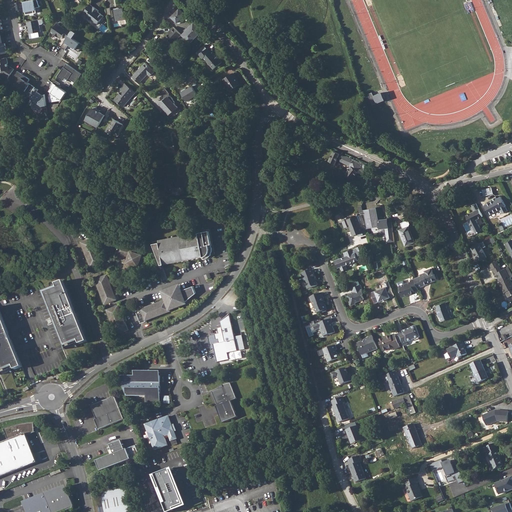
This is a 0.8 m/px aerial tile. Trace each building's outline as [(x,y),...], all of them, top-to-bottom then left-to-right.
[(38,0),(28,0),(24,1),(26,14),(37,12),(36,7),(40,6),(38,0)] [(94,6),(91,3),(84,12),(87,15),(87,17),(90,19),(92,19),(98,24),(104,15),(99,11),(99,10),(94,6)] [(113,13),(114,20),(126,19),(125,7),(108,9),(109,14),(113,13)] [(180,8),(171,16),(178,23),(187,14),(180,8)] [(0,54),(8,53),(7,42),(4,43),(2,29),(4,29),(2,19),(0,19),(0,54)] [(28,20),(28,32),(41,32),(41,20),(28,20)] [(73,38),(76,32),(58,22),(52,32),(62,38),(63,35),(67,37),(62,46),(71,51),(69,55),(77,59),(81,52),(80,51),(84,44),(73,38)] [(183,33),(191,42),(203,31),(195,22),(183,33)] [(171,31),(170,33),(177,40),(181,35),(173,27),(170,30),(171,31)] [(170,33),(169,33),(166,37),(173,43),(177,40),(170,33)] [(207,48),(201,54),(200,54),(203,58),(204,58),(214,69),(222,62),(212,50),(211,51),(208,48),(207,48)] [(76,82),(82,73),(67,63),(58,77),(70,85),(73,80),(76,82)] [(134,75),(131,78),(138,85),(141,82),(148,74),(150,76),(155,72),(152,69),(153,69),(146,63),(134,75)] [(44,104),(49,95),(28,84),(31,78),(17,71),(11,83),(33,96),(29,104),(41,110),(44,104)] [(234,73),(225,78),(232,90),(241,84),(234,73)] [(182,91),(187,100),(202,91),(197,82),(182,91)] [(52,94),(50,98),(60,104),(68,91),(54,83),(48,92),(52,94)] [(115,100),(123,107),(128,101),(136,92),(126,83),(121,89),(123,91),(115,100)] [(170,115),(179,107),(169,96),(171,94),(166,88),(160,93),(166,98),(160,104),(170,115)] [(381,91),(373,94),(376,102),(384,99),(381,91)] [(94,107),(86,120),(99,127),(106,114),(94,107)] [(113,119),(111,122),(106,131),(111,133),(112,131),(118,134),(121,128),(123,125),(113,119)] [(366,172),(368,165),(364,164),(365,163),(359,160),(359,161),(358,163),(351,160),(352,158),(346,156),(346,157),(334,151),(329,161),(336,164),(337,160),(347,164),(349,165),(350,167),(346,174),(352,179),(358,172),(361,174),(362,172),(364,172),(366,172)] [(492,187),(482,189),(484,196),(494,194),(492,187)] [(494,201),(485,205),(490,215),(500,209),(503,214),(508,211),(506,206),(501,197),(497,199),(494,201)] [(483,216),(477,203),(472,206),(475,211),(466,215),(470,223),(476,234),(482,231),(476,220),(483,216)] [(377,207),(363,210),(367,228),(380,226),(385,227),(387,242),(394,241),(392,221),(388,222),(386,222),(386,219),(379,220),(377,207)] [(351,215),(344,218),(347,227),(351,226),(352,229),(351,229),(353,235),(358,233),(359,236),(363,234),(356,215),(352,217),(351,215)] [(409,231),(407,227),(399,230),(405,245),(415,242),(410,230),(409,231)] [(164,262),(184,258),(204,255),(204,259),(206,258),(207,258),(208,257),(209,256),(210,256),(211,255),(212,254),(212,252),(213,251),(213,250),(213,249),(213,247),(210,230),(199,232),(199,234),(180,237),(160,241),(160,242),(154,243),(162,264),(164,264),(164,262)] [(93,238),(84,241),(93,266),(102,263),(93,238)] [(472,246),(477,261),(488,257),(484,248),(486,247),(484,241),(472,246)] [(132,248),(120,244),(118,252),(120,253),(119,257),(129,260),(129,262),(138,265),(142,255),(138,254),(139,249),(132,247),(132,248)] [(346,256),(337,260),(339,264),(337,265),(338,268),(341,267),(342,271),(348,269),(346,265),(359,260),(359,259),(364,258),(362,253),(365,252),(362,245),(349,250),(344,252),(346,256)] [(498,261),(490,265),(493,270),(500,266),(498,261)] [(421,275),(414,278),(415,278),(418,287),(425,285),(424,284),(429,282),(437,279),(435,273),(434,273),(432,268),(425,270),(425,272),(420,274),(421,275)] [(312,269),(301,273),(307,289),(316,285),(314,278),(315,278),(314,274),(312,269)] [(503,271),(496,274),(505,292),(506,292),(509,297),(511,295),(511,281),(505,269),(503,271)] [(107,275),(98,278),(107,303),(116,300),(107,275)] [(418,287),(415,278),(410,280),(411,281),(396,287),(400,298),(406,296),(405,295),(415,292),(415,291),(419,289),(418,287)] [(376,302),(383,299),(387,298),(394,295),(389,280),(385,281),(387,286),(372,292),(376,302)] [(50,288),(43,291),(66,348),(73,345),(72,342),(79,340),(80,342),(81,344),(86,342),(88,341),(77,314),(76,314),(74,309),(75,308),(64,281),(57,284),(57,286),(58,288),(51,291),(50,288)] [(354,292),(347,294),(351,305),(356,303),(355,302),(358,300),(364,298),(362,293),(364,293),(360,283),(352,287),(354,292)] [(177,286),(164,290),(167,299),(167,300),(170,308),(183,303),(186,302),(197,293),(194,286),(182,290),(184,294),(180,296),(177,286)] [(322,292),(310,297),(314,307),(315,307),(317,312),(322,310),(324,312),(326,311),(327,308),(325,301),(326,301),(322,292)] [(167,300),(142,309),(142,307),(139,308),(139,309),(138,309),(137,310),(137,311),(137,312),(141,321),(143,320),(143,321),(144,321),(145,321),(147,320),(146,318),(157,314),(171,309),(170,308),(167,300)] [(437,310),(438,314),(439,314),(440,317),(442,321),(451,317),(445,302),(436,306),(437,310)] [(118,304),(109,309),(119,334),(128,330),(118,304)] [(0,371),(1,374),(8,371),(7,368),(14,365),(15,368),(16,370),(22,367),(23,367),(12,340),(11,340),(8,334),(9,334),(0,312),(0,371)] [(212,349),(214,348),(217,362),(230,360),(228,353),(238,351),(230,314),(221,322),(222,327),(218,328),(219,333),(208,335),(212,349)] [(321,328),(324,335),(329,333),(330,334),(335,332),(332,322),(333,322),(332,318),(319,323),(314,325),(316,330),(321,328)] [(403,332),(399,333),(404,346),(408,345),(407,342),(415,339),(416,339),(419,338),(420,337),(421,336),(417,326),(415,325),(412,327),(411,328),(403,331),(403,332)] [(394,334),(379,340),(383,351),(393,347),(394,350),(400,347),(394,334)] [(378,349),(373,335),(369,337),(369,338),(365,339),(365,340),(358,343),(361,349),(360,351),(362,355),(378,349)] [(463,342),(447,349),(451,358),(457,356),(458,357),(467,353),(465,350),(464,347),(465,347),(463,342)] [(335,345),(322,350),(325,359),(326,359),(328,363),(339,359),(336,350),(337,349),(335,345)] [(481,360),(471,364),(474,370),(484,366),(481,360)] [(484,366),(474,370),(475,374),(474,374),(478,383),(487,379),(484,372),(486,371),(484,366)] [(345,368),(329,374),(331,380),(336,378),(339,385),(352,380),(350,375),(348,375),(345,368)] [(155,402),(160,402),(160,370),(135,369),(135,375),(123,375),(123,387),(126,387),(126,395),(146,395),(146,405),(155,405),(155,402)] [(388,374),(384,376),(386,382),(389,381),(395,396),(406,392),(399,376),(398,376),(396,371),(388,374)] [(217,389),(212,391),(218,405),(216,406),(222,422),(237,417),(231,400),(237,398),(230,382),(222,385),(223,387),(217,389)] [(115,396),(94,405),(92,408),(97,419),(95,419),(99,429),(125,419),(115,396)] [(343,396),(331,401),(333,407),(332,407),(338,423),(349,419),(343,403),(345,402),(343,396)] [(404,397),(392,402),(395,409),(406,404),(404,397)] [(412,402),(406,404),(410,415),(416,413),(412,402)] [(483,416),(487,426),(497,421),(508,422),(508,411),(496,410),(483,416)] [(170,415),(145,422),(154,449),(168,445),(165,436),(169,434),(171,440),(177,438),(170,415)] [(0,443),(0,476),(38,462),(27,436),(35,432),(35,423),(21,424),(7,428),(4,429),(8,441),(0,443)] [(404,428),(410,444),(420,440),(414,424),(404,428)] [(357,426),(346,430),(350,441),(354,439),(355,440),(356,443),(363,440),(357,426)] [(121,440),(110,444),(113,454),(96,461),(100,471),(140,456),(136,445),(125,449),(121,440)] [(420,440),(410,444),(412,449),(422,445),(420,440)] [(486,452),(488,455),(494,469),(503,466),(497,451),(498,451),(497,447),(490,449),(489,446),(482,448),(483,453),(486,452)] [(349,467),(349,468),(360,463),(361,463),(359,457),(348,461),(350,466),(349,467)] [(360,463),(349,468),(351,474),(362,470),(360,463)] [(168,469),(155,473),(168,507),(181,503),(168,469)] [(362,470),(351,474),(353,478),(363,474),(362,470)] [(363,474),(353,478),(355,483),(365,479),(363,474)] [(505,479),(496,483),(498,489),(499,489),(501,493),(508,490),(511,489),(509,484),(511,483),(511,476),(505,479)] [(405,482),(407,487),(410,494),(409,495),(411,501),(423,497),(417,483),(418,483),(416,478),(405,482)] [(59,511),(74,507),(66,486),(24,502),(28,511),(59,511)] [(128,486),(102,492),(104,505),(100,506),(100,511),(124,511),(124,507),(132,505),(128,486)] [(493,509),(494,511),(511,511),(511,506),(511,502),(493,509)]
